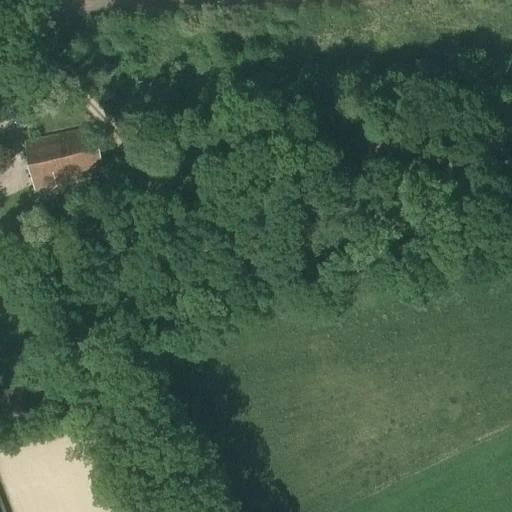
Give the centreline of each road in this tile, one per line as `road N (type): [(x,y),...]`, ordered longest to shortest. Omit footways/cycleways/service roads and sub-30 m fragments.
road 1 (track): [(168,511),(103,367),(105,329),(137,216),(134,171),(108,122),(12,27),(8,0)]
road 2 (track): [(139,194),(489,115)]
